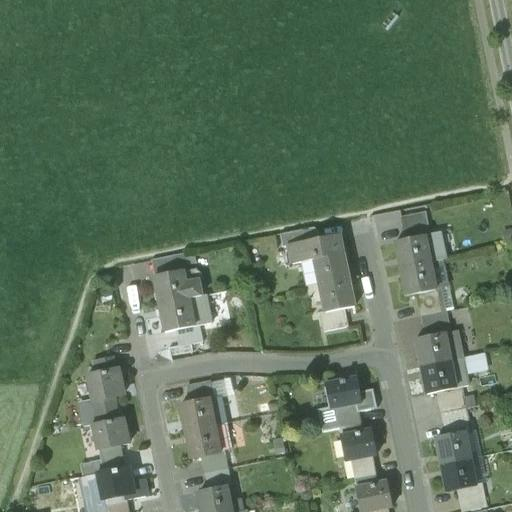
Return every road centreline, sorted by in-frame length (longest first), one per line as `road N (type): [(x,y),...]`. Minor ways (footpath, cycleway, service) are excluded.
road 1 (residential): [(386,352),(316,365),(227,359),(144,378)]
road 2 (residential): [(420,511),(386,352)]
road 3 (residential): [(386,352),(361,218)]
road 4 (residential): [(144,378),(171,511)]
